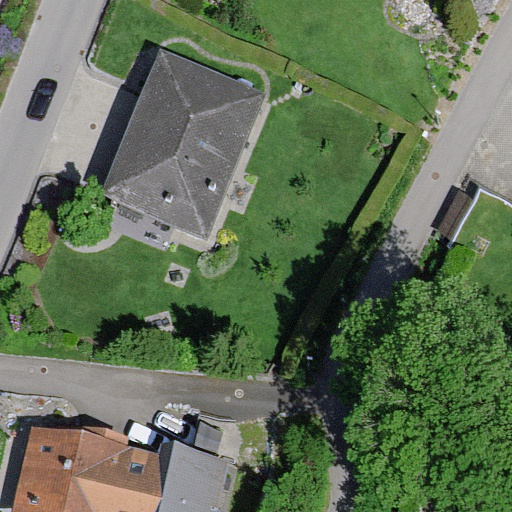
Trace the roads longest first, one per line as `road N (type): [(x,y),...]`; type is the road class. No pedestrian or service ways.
road 1 (residential): [(511,43),(382,300),(353,415)]
road 2 (residential): [(0,385),(353,415)]
road 3 (tertiary): [(0,196),(87,0)]
